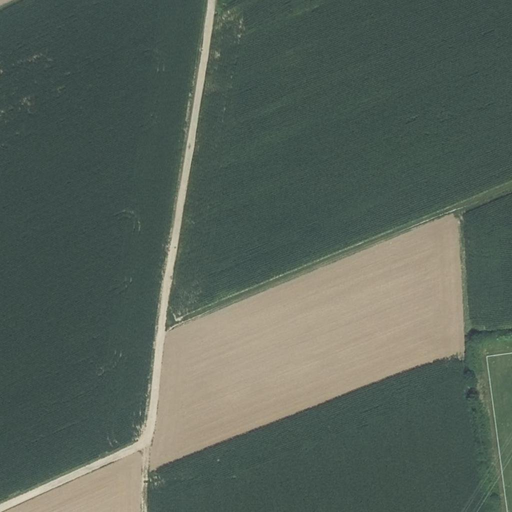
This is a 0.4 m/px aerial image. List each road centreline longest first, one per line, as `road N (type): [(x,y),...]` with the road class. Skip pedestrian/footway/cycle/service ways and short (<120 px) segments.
road 1 (track): [(213,0),(145,441),(145,511)]
road 2 (track): [(161,334),(511,190)]
road 3 (track): [(0,506),(145,441)]
